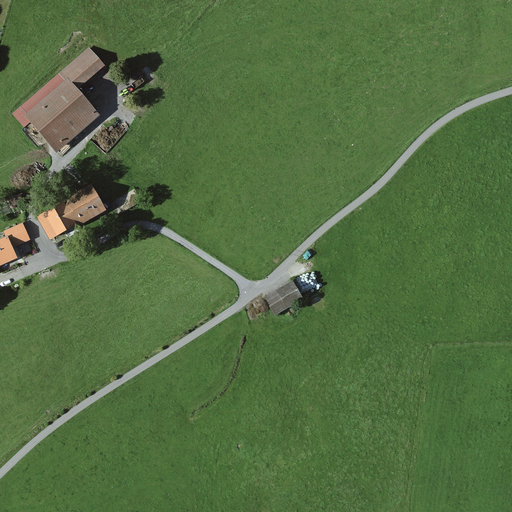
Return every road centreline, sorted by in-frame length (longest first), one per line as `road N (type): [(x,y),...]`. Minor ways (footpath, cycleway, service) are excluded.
road 1 (unclassified): [(0,476),(50,429),(256,295),(384,184),(435,127),(466,106),(511,93)]
road 2 (track): [(256,295),(158,228),(138,225),(8,277)]
road 3 (track): [(56,258),(35,222),(39,188),(112,116)]
